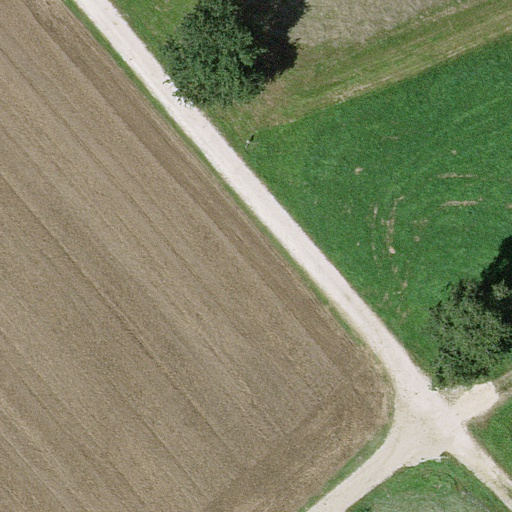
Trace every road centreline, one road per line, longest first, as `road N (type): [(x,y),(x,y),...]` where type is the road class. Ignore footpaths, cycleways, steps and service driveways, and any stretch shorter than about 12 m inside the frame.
road 1 (track): [(82,0),(375,346),(424,421),(511,503)]
road 2 (track): [(323,511),(424,421)]
